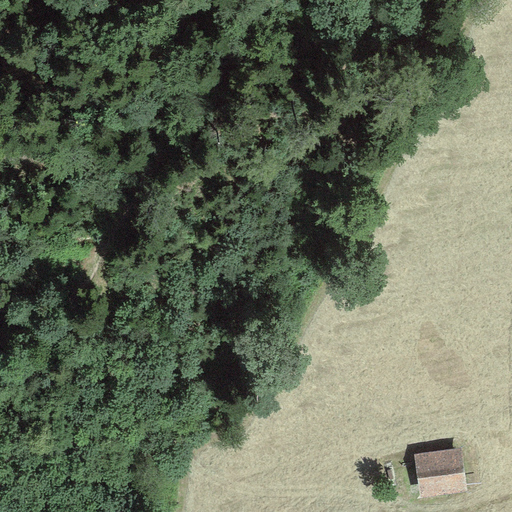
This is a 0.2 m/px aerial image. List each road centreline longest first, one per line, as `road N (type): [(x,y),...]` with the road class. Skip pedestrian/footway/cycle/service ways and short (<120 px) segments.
road 1 (track): [(97,255),(271,0)]
road 2 (track): [(97,255),(114,367),(131,394),(185,441)]
road 3 (track): [(0,421),(97,255)]
